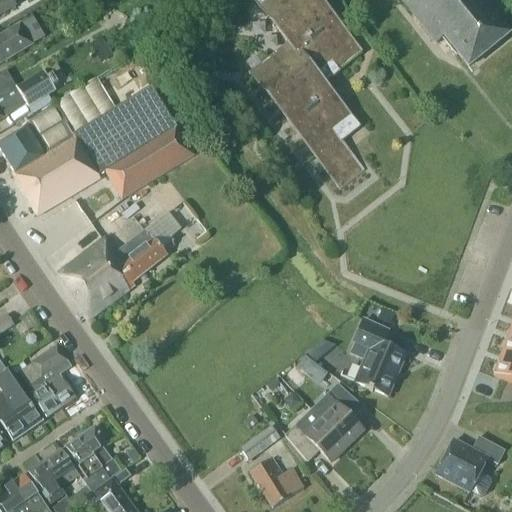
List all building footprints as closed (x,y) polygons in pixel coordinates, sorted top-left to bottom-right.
[(0,0),(0,17),(16,8),(11,0),(0,0)] [(252,0),(289,46),(320,85),(321,84),(337,72),(337,73),(338,72),(362,53),(360,52),(359,53),(316,0),(252,0)] [(398,0),(443,54),(451,48),(467,68),(508,35),(493,18),(501,11),(491,0),(398,0)] [(44,38),(32,18),(19,26),(19,25),(0,37),(0,65),(32,46),(44,38)] [(112,56),(100,38),(89,46),(101,64),(112,56)] [(289,46),(251,76),(340,188),(363,170),(340,141),(356,128),(321,84),(320,85),(289,46)] [(27,109),(54,92),(43,73),(15,91),(27,109)] [(18,132),(0,143),(0,153),(14,175),(11,177),(14,181),(34,213),(37,218),(99,180),(97,177),(104,173),(121,201),(126,198),(127,197),(193,157),(150,88),(150,87),(72,135),(74,138),(43,157),(25,128),(18,132)] [(0,121),(11,114),(13,111),(0,89),(0,121)] [(168,214),(127,245),(116,254),(105,239),(57,276),(88,321),(133,287),(131,284),(166,257),(157,246),(161,243),(168,251),(174,246),(173,245),(175,244),(170,239),(181,230),(168,214)] [(382,310),(377,320),(389,326),(394,316),(382,310)] [(0,335),(13,326),(7,316),(0,320),(0,335)] [(388,332),(363,321),(353,344),(354,344),(349,355),(363,362),(354,384),(387,398),(405,356),(382,346),(388,332)] [(511,331),(510,331),(502,353),(511,356),(511,331)] [(74,400),(59,377),(69,370),(71,369),(71,368),(57,348),(32,365),(41,378),(39,379),(60,410),(74,400)] [(511,356),(502,353),(493,377),(511,383),(511,356)] [(304,358),(296,368),(318,384),(326,375),(304,358)] [(0,394),(27,433),(41,423),(41,422),(40,422),(23,396),(22,397),(5,373),(0,365),(0,394)] [(71,369),(69,370),(76,380),(82,376),(75,365),(71,368),(71,369)] [(60,410),(39,379),(30,366),(18,374),(28,389),(29,388),(33,393),(29,396),(45,420),(60,410)] [(279,386),(274,379),(264,387),(269,393),(279,386)] [(328,411),(319,420),(346,448),(363,432),(351,420),(363,409),(337,386),(319,403),(328,411)] [(0,394),(0,425),(12,444),(27,433),(0,394)] [(252,417),(244,423),(248,430),(257,424),(252,417)] [(346,448),(319,420),(310,429),(301,421),(284,437),(307,464),(318,453),(330,464),(346,448)] [(279,441),(270,428),(239,451),(248,463),(279,441)] [(94,429),(80,439),(96,463),(97,462),(102,469),(101,469),(109,481),(120,473),(112,461),(111,462),(106,456),(102,450),(106,446),(94,429)] [(497,467),(504,452),(478,438),(471,451),(453,442),(434,476),(469,495),(469,493),(478,498),(482,498),(484,496),(490,485),(490,482),(488,480),(479,475),(487,461),(497,467)] [(109,481),(101,469),(102,469),(97,462),(96,463),(80,439),(65,449),(94,491),(109,481)] [(132,450),(126,455),(132,464),(139,460),(132,450)] [(60,490),(78,477),(61,452),(42,464),(60,490)] [(272,510),(303,491),(291,471),(281,476),(271,460),(249,474),(272,510)] [(28,474),(45,500),(50,508),(65,497),(60,490),(42,464),(28,474)] [(106,511),(134,511),(116,487),(128,479),(123,472),(93,494),(106,511)] [(47,511),(45,508),(24,477),(11,486),(28,511),(47,511)] [(0,511),(28,511),(11,486),(0,493),(0,511)] [(67,500),(73,510),(84,502),(78,493),(68,500),(67,500)] [(70,511),(73,510),(67,500),(52,511),(70,511)]
